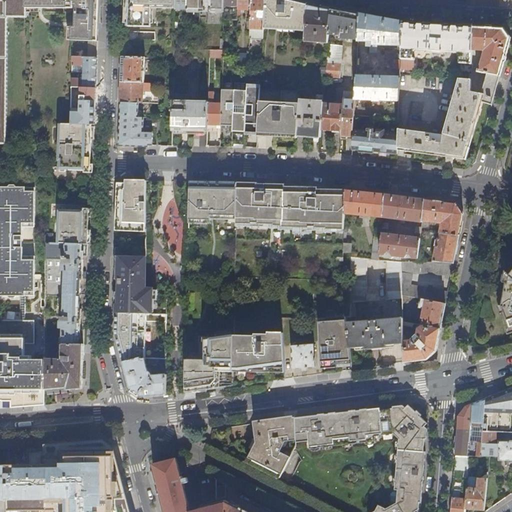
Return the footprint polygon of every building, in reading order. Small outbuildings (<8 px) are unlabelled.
[(0,0),(0,144),(7,144),(8,18),(27,18),(26,0),(0,0)] [(96,42),(97,0),(73,0),(73,4),(73,6),(76,6),(75,27),(73,28),(73,41),(88,41),(96,42)] [(175,6),(174,0),(127,0),(127,26),(151,27),(152,6),(175,6)] [(174,0),(175,6),(174,9),(187,9),(187,0),(174,0)] [(200,0),(187,0),(187,13),(200,13),(200,9),(200,0)] [(225,19),(225,0),(200,0),(200,9),(200,13),(204,13),(205,12),(208,13),(208,25),(224,25),(225,19)] [(238,16),(238,0),(225,0),(225,19),(238,19),(238,16)] [(251,10),(251,0),(238,0),(238,16),(241,16),(241,10),(251,10)] [(265,11),(265,0),(251,0),(251,10),(250,38),(263,38),(264,26),(265,11)] [(306,29),(307,3),(294,0),(265,0),(265,11),(264,26),(288,28),(306,29)] [(305,40),(328,42),(329,35),(329,32),(331,9),(320,6),(307,3),(306,29),(305,40)] [(359,36),(360,14),(346,12),(341,11),(331,9),(329,32),(341,32),(341,35),(341,40),(342,40),(342,39),(358,39),(358,36),(359,36)] [(402,45),(403,22),(387,19),(376,17),(360,14),(359,36),(359,41),(366,41),(366,46),(370,46),(370,52),(378,52),(378,44),(402,45)] [(473,49),(474,26),(464,25),(450,24),(416,22),(403,22),(402,45),(401,56),(401,70),(400,72),(413,73),(414,52),(416,50),(458,53),(460,56),(460,63),(472,64),(473,49)] [(488,74),(501,76),(511,38),(504,28),(491,27),(474,26),(473,49),(484,50),(485,52),(481,66),(479,66),(478,71),(488,74)] [(96,58),(96,42),(88,41),(88,57),(96,58)] [(326,77),(340,78),(343,46),(328,45),(326,77)] [(249,67),(249,56),(236,56),(236,66),(249,67)] [(401,70),(401,56),(394,56),(394,60),(393,60),(393,69),(401,70)] [(97,73),(98,58),(96,58),(88,57),(72,57),(72,65),(81,66),(83,69),(83,73),(97,73)] [(126,57),(123,57),(122,70),(122,83),(144,83),(145,72),(139,71),(140,68),(145,69),(146,58),(126,57)] [(97,80),(97,73),(83,73),(83,77),(81,79),(75,79),(72,79),(72,87),(97,88),(97,80)] [(483,102),(493,105),(501,76),(488,74),(483,94),(472,91),(472,80),(460,79),(444,135),(399,130),(399,135),(399,150),(412,152),(466,159),(466,160),(467,160),(471,148),(470,147),(483,102)] [(400,78),(357,76),(356,99),(373,100),(373,101),(381,101),(381,100),(399,101),(400,78)] [(144,83),(122,83),(121,91),(121,103),(139,103),(143,103),(143,91),(150,91),(157,91),(157,84),(144,83)] [(259,124),(260,101),(261,86),(248,85),(247,93),(246,123),(259,124)] [(97,98),(97,88),(72,87),(72,104),(96,105),(97,98)] [(160,104),(161,95),(150,95),(150,91),(143,91),(143,103),(160,104)] [(235,92),(222,91),(222,99),(222,106),(221,126),(221,131),(233,132),(234,107),(235,92)] [(233,132),(245,132),(246,123),(247,93),(235,92),(234,107),(233,132)] [(221,126),(222,106),(222,99),(220,99),(219,104),(213,104),(213,100),(215,100),(215,93),(209,93),(209,101),(208,125),(221,126)] [(341,138),(353,139),(354,130),(355,115),(355,101),(346,101),(347,98),(344,98),(343,102),(342,131),(341,138)] [(208,132),(208,125),(209,101),(173,100),(173,131),(208,132)] [(324,104),(324,101),(301,100),(300,103),(298,132),(298,135),(322,137),(322,129),(324,104)] [(298,132),(300,103),(260,101),(259,124),(258,133),(268,134),(268,124),(275,124),(274,134),(292,135),(292,132),(298,132)] [(322,129),(342,131),(343,102),(335,102),(335,105),(324,104),(322,129)] [(139,103),(121,103),(121,111),(120,118),(141,118),(141,115),(139,115),(139,103)] [(95,125),(96,105),(72,104),(72,124),(92,125),(95,125)] [(119,146),(143,147),(145,118),(141,118),(120,118),(120,132),(119,146)] [(92,125),(72,124),(60,124),(58,163),(58,164),(59,164),(59,169),(85,170),(85,165),(91,165),(92,138),(92,125)] [(371,152),(398,155),(399,150),(399,135),(385,133),(386,131),(377,130),(377,134),(374,134),(375,130),(368,129),(368,132),(354,130),(353,139),(353,150),(360,151),(371,152)] [(146,227),(147,181),(127,180),(127,188),(120,188),(119,226),(146,227)] [(203,182),(190,181),(189,209),(189,219),(212,220),(212,202),(214,202),(214,215),(237,216),(238,182),(228,182),(203,182)] [(283,222),(288,222),(289,185),(256,183),(238,182),(237,216),(237,219),(255,219),(255,220),(283,221),(283,222)] [(316,224),(317,188),(299,186),(289,185),(288,222),(301,222),(301,224),(316,224)] [(0,296),(20,296),(25,296),(26,296),(26,292),(35,292),(35,260),(26,260),(26,256),(26,227),(26,223),(35,223),(35,191),(26,191),(26,187),(0,186),(0,296)] [(345,213),(346,191),(332,189),(317,188),(316,224),(345,224),(345,213)] [(384,217),(386,194),(367,192),(362,192),(346,191),(345,213),(360,215),(360,218),(363,218),(363,215),(384,217)] [(423,221),(425,199),(405,197),(386,194),(384,217),(402,219),(401,223),(405,223),(405,220),(423,222),(423,221)] [(441,234),(459,236),(464,214),(457,204),(441,202),(425,199),(423,221),(430,222),(437,223),(438,221),(441,221),(442,223),(441,234)] [(73,244),(88,244),(88,241),(89,217),(83,217),(84,211),(59,211),(57,243),(73,244)] [(430,222),(423,221),(423,222),(422,228),(422,231),(429,232),(430,222)] [(412,258),(418,259),(421,239),(382,234),(381,243),(380,254),(386,255),(388,252),(390,252),(392,255),(406,257),(408,254),(411,254),(412,258)] [(433,262),(454,263),(457,247),(459,236),(441,234),(437,240),(436,240),(435,246),(436,246),(433,262)] [(379,260),(380,254),(381,243),(374,242),(372,260),(379,260)] [(87,279),(88,244),(73,244),(57,243),(46,243),(46,296),(65,297),(64,317),(61,317),(60,329),(63,329),(62,357),(59,357),(59,360),(45,360),(45,390),(65,388),(68,388),(83,387),(84,354),(85,319),(86,294),(87,279)] [(352,244),(344,244),(344,253),(351,253),(352,244)] [(117,301),(117,313),(147,314),(167,315),(168,290),(145,290),(146,256),(115,255),(115,265),(118,265),(118,279),(120,279),(119,301),(117,301)] [(366,301),(368,259),(351,257),(351,279),(351,302),(366,301)] [(403,299),(403,296),(403,283),(403,273),(402,262),(387,261),(388,300),(403,299)] [(413,274),(451,276),(454,263),(433,262),(418,262),(402,262),(403,273),(413,274)] [(511,270),(508,275),(503,271),(501,282),(505,282),(500,306),(496,305),(499,314),(501,312),(507,329),(505,330),(507,334),(511,331),(511,270)] [(403,283),(412,285),(413,274),(403,273),(403,283)] [(421,299),(446,304),(448,292),(412,285),(403,283),(403,296),(421,299)] [(404,345),(404,364),(428,360),(437,351),(438,342),(441,329),(444,316),(446,304),(421,299),(420,308),(424,309),(422,318),(423,318),(422,325),(417,328),(416,335),(412,339),(404,340),(404,345)] [(116,335),(123,363),(142,358),(142,359),(145,359),(146,359),(146,337),(147,314),(117,313),(116,335)] [(352,368),(350,348),(347,322),(347,316),(318,319),(321,370),(352,368)] [(350,348),(404,345),(404,340),(403,319),(347,322),(349,344),(350,348)] [(44,405),(45,405),(45,390),(45,360),(25,360),(25,344),(34,344),(34,321),(25,321),(20,321),(0,320),(0,397),(2,397),(2,395),(11,394),(11,397),(12,408),(44,405)] [(256,337),(235,337),(234,386),(250,384),(273,380),(285,379),(284,333),(269,333),(269,335),(256,335),(256,337)] [(216,388),(234,386),(235,337),(201,340),(201,346),(187,346),(187,356),(187,392),(216,388)] [(291,346),(293,369),(316,367),(314,345),(307,345),(307,342),(299,342),(299,346),(291,346)] [(153,396),(166,395),(166,375),(153,376),(151,373),(152,372),(151,368),(148,369),(145,359),(142,359),(142,358),(123,363),(130,388),(142,397),(153,396)] [(511,388),(507,390),(485,398),(485,418),(483,431),(495,431),(511,431),(511,388)] [(473,403),(470,455),(480,455),(483,431),(485,418),(485,398),(478,401),(473,403)] [(457,430),(455,455),(470,455),(473,403),(467,405),(459,416),(457,430)] [(368,410),(370,437),(380,436),(393,433),(394,433),(400,438),(399,439),(395,489),(398,489),(397,502),(386,508),(379,504),(376,510),(373,511),(421,511),(424,483),(421,483),(422,477),(424,477),(426,452),(425,452),(426,439),(427,439),(428,428),(426,426),(426,423),(420,417),(421,416),(417,412),(416,413),(409,407),(406,407),(404,405),(393,406),(393,408),(381,409),(381,408),(368,410)] [(316,417),(319,448),(330,447),(329,443),(349,442),(349,444),(365,443),(364,437),(370,437),(368,410),(368,409),(358,410),(348,411),(349,413),(341,413),(336,414),(336,412),(326,413),(316,414),(316,417)] [(316,417),(296,419),(297,444),(308,443),(308,450),(319,448),(316,417)] [(287,420),(259,423),(261,445),(252,463),(281,478),(291,458),(283,454),(287,445),(297,444),(296,419),(287,420)] [(483,431),(480,455),(490,456),(498,456),(498,444),(495,443),(495,431),(483,431)] [(498,444),(498,456),(498,460),(511,459),(511,439),(498,440),(498,444)] [(67,511),(127,511),(126,505),(116,463),(112,450),(110,448),(107,445),(104,444),(67,447),(67,465),(67,498),(67,511)] [(455,455),(453,476),(468,477),(468,476),(470,455),(455,455)] [(154,465),(166,511),(190,511),(177,459),(154,465)] [(67,498),(67,465),(34,466),(4,466),(5,499),(30,499),(67,498)] [(479,477),(468,476),(468,477),(467,487),(477,488),(479,477)] [(465,508),(485,509),(487,490),(488,477),(479,477),(477,488),(467,487),(466,499),(465,508)] [(226,498),(226,486),(216,486),(216,501),(226,498)] [(452,498),(450,511),(464,511),(465,508),(466,499),(459,498),(460,490),(452,489),(451,498),(452,498)] [(226,511),(226,501),(200,509),(200,510),(199,510),(199,511),(226,511)] [(247,511),(226,501),(226,511),(247,511)]
